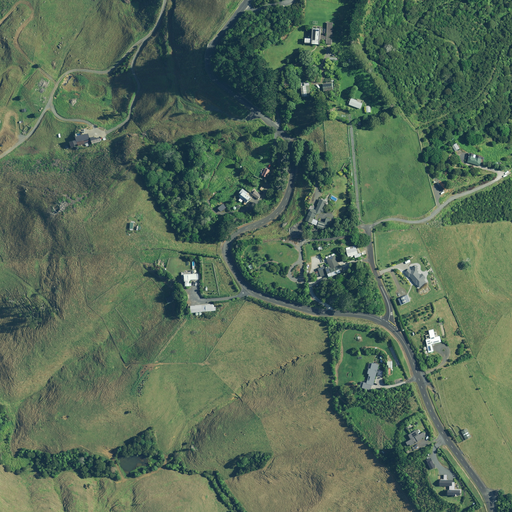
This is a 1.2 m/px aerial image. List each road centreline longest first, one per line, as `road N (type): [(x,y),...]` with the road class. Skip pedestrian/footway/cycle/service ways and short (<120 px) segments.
road 1 (unclassified): [(244,0),(214,40),(209,72),(280,136),(288,160),(276,208),(224,239),(225,260),(250,293),(289,309),(387,324)]
road 2 (unclassified): [(387,324),(403,340),(424,399),(489,511)]
